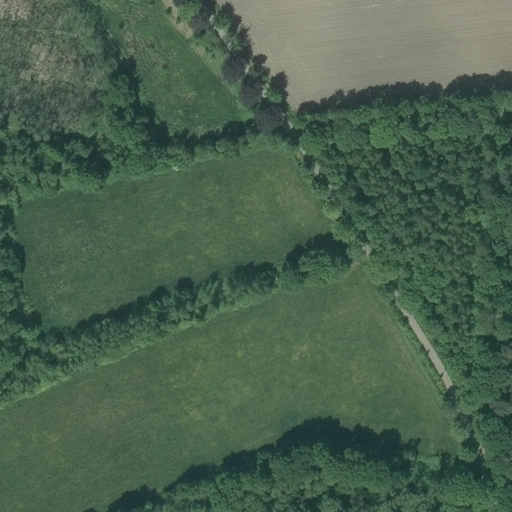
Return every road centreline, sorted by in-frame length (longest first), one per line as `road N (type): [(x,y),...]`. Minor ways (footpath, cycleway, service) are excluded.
road 1 (unclassified): [(494,511),(468,427),(407,307),(203,0)]
road 2 (track): [(511,96),(313,123),(295,133)]
road 3 (track): [(511,263),(494,381),(508,430)]
